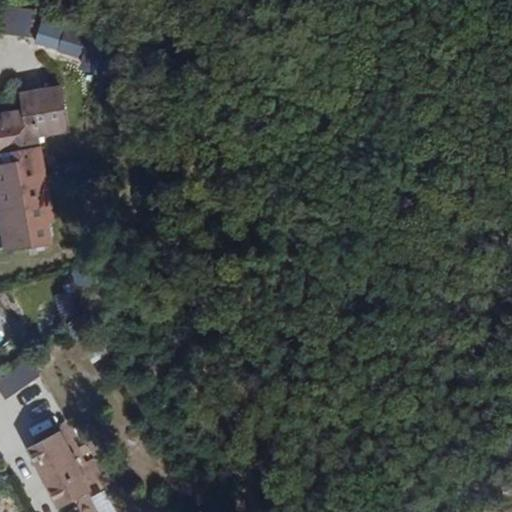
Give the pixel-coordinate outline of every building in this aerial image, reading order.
[(34,8),(2,4),(0,14),(0,32),(30,37),(34,8)] [(90,38),(94,26),(47,11),(37,42),(84,58),(81,69),(106,77),(115,46),(90,38)] [(118,34),(94,26),(90,38),(115,46),(118,34)] [(36,135),(69,129),(60,86),(22,92),(25,110),(3,113),(3,118),(0,118),(0,164),(2,164),(16,245),(47,241),(44,220),(51,219),(36,135)] [(67,175),(80,173),(78,162),(66,163),(67,175)] [(0,330),(5,327),(4,325),(27,310),(17,295),(0,305),(0,330)] [(94,362),(109,354),(100,336),(88,341),(86,347),(94,362)] [(0,387),(7,398),(42,375),(30,358),(0,377),(0,387)] [(93,488),(61,431),(29,450),(61,506),(93,488)]
